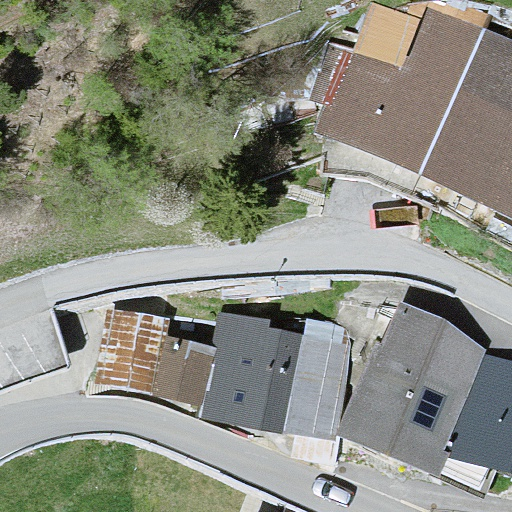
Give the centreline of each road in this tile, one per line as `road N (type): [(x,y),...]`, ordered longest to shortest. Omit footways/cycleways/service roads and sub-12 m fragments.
road 1 (tertiary): [(0,308),(38,291),(153,266),(331,249),(443,270),(511,303)]
road 2 (tertiary): [(330,511),(132,420),(60,411),(0,428)]
